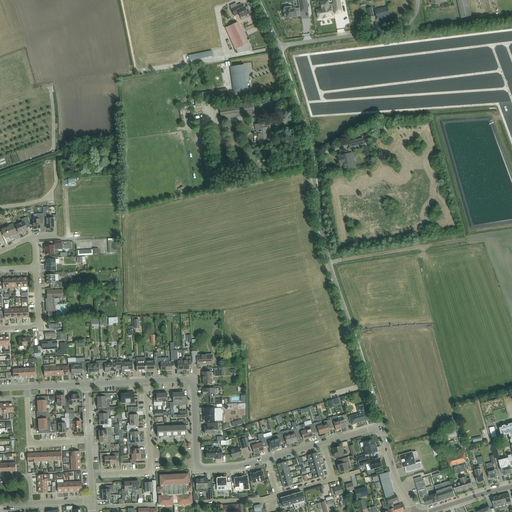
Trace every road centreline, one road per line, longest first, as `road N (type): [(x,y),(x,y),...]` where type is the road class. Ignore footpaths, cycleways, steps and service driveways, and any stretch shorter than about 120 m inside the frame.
road 1 (tertiary): [(380,426),(328,263),(308,140),(278,47)]
road 2 (residential): [(146,381),(192,382),(199,467),(267,459)]
road 3 (unclassified): [(278,47),(405,27),(415,0)]
road 4 (residential): [(90,474),(148,469),(146,381)]
